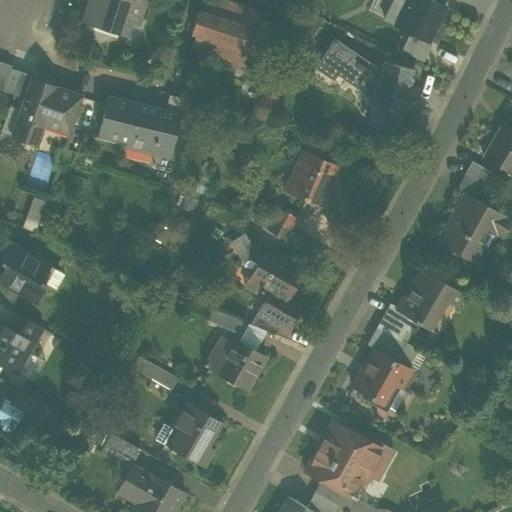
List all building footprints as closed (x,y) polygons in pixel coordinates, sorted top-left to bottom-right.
[(91,0),(85,20),(120,31),(124,18),(135,22),(142,0),(91,0)] [(190,50),(241,67),(246,50),(251,52),(254,43),(255,43),(256,40),(255,39),(258,31),(253,29),(258,12),(220,0),(205,0),(202,12),(197,11),(190,32),(195,34),(190,50)] [(396,23),(407,0),(391,0),(383,17),(396,23)] [(411,31),(425,37),(425,36),(432,23),(435,24),(444,5),(432,0),(407,0),(396,23),(411,31)] [(296,29),(310,37),(323,18),(303,8),(296,29)] [(425,37),(411,31),(402,50),(423,60),(432,40),(425,36),(425,37)] [(366,117),(400,126),(403,113),(408,114),(416,83),(411,82),(414,69),(381,61),(379,68),(334,38),(314,67),(333,80),(336,74),(353,86),(356,81),(373,93),(371,98),(366,117)] [(0,89),(2,90),(10,67),(0,63),(0,89)] [(11,93),(13,94),(21,71),(10,67),(2,90),(11,93)] [(13,94),(25,98),(32,78),(33,78),(34,75),(21,71),(13,94)] [(12,134),(36,142),(43,123),(70,132),(82,95),(33,78),(32,78),(25,98),(12,134)] [(353,86),(371,98),(373,93),(356,81),(353,86)] [(177,123),(193,127),(201,102),(169,94),(165,110),(179,113),(177,123)] [(126,147),(152,153),(153,148),(170,152),(177,123),(179,113),(165,110),(107,96),(98,134),(127,141),(126,147)] [(397,151),(411,155),(422,133),(410,126),(397,151)] [(510,172),(511,168),(511,133),(500,127),(483,157),(510,172)] [(286,190),(322,205),(338,166),(303,151),(286,190)] [(471,162),(465,174),(492,189),(499,177),(471,162)] [(484,203),(492,189),(465,174),(456,189),(463,193),(464,192),(484,203)] [(437,241),(483,267),(483,266),(480,264),(473,260),(490,230),(497,234),(502,237),(511,218),(506,215),(484,203),(464,192),(463,193),(454,210),(456,211),(448,225),(446,224),(437,241)] [(278,208),(272,218),(290,228),(296,218),(278,208)] [(285,239),(290,228),(272,218),(266,229),(285,239)] [(473,260),(480,264),(497,234),(490,230),(473,260)] [(0,280),(36,300),(46,282),(42,280),(50,264),(11,243),(0,262),(5,265),(0,274),(0,280)] [(260,288),(268,292),(285,302),(287,298),(304,268),(264,247),(243,285),(257,293),(260,288)] [(418,322),(434,331),(434,330),(430,328),(445,301),(452,304),(454,306),(462,292),(422,269),(405,297),(403,295),(396,308),(396,310),(418,322)] [(301,306),(287,298),(285,302),(268,292),(256,312),(280,323),(289,327),(301,306)] [(434,330),(436,332),(452,304),(445,301),(430,328),(434,330)] [(389,304),(383,314),(405,326),(404,328),(412,332),(418,322),(396,310),(396,308),(389,304)] [(250,324),(274,334),(280,323),(256,312),(250,324)] [(221,324),(241,333),(247,323),(225,314),(221,324)] [(398,338),(404,328),(405,326),(383,314),(377,326),(398,338)] [(17,325),(37,336),(42,328),(43,328),(43,327),(23,316),(17,325)] [(0,362),(18,373),(19,372),(11,368),(21,351),(27,355),(37,336),(17,325),(14,330),(0,322),(0,362)] [(404,342),(398,338),(377,326),(367,344),(373,347),(394,359),(404,342)] [(217,371),(247,389),(266,355),(236,338),(217,371)] [(360,392),(381,403),(393,383),(399,387),(400,387),(401,386),(400,386),(409,369),(410,369),(411,368),(394,359),(373,347),(372,348),(373,349),(352,386),(352,385),(351,386),(360,392)] [(11,368),(19,372),(28,355),(27,355),(21,351),(11,368)] [(140,372),(150,377),(156,365),(147,360),(140,372)] [(176,377),(156,365),(150,377),(170,388),(176,377)] [(381,403),(360,392),(357,396),(385,411),(399,387),(393,383),(381,403)] [(9,403),(2,399),(0,402),(0,426),(2,429),(6,430),(10,429),(13,426),(21,411),(8,404),(9,403)] [(171,426),(172,427),(178,430),(169,446),(202,465),(212,448),(207,444),(221,420),(186,400),(171,426)] [(354,496),(359,498),(360,496),(360,491),(357,490),(367,473),(376,478),(392,449),(376,440),(373,444),(364,439),(364,438),(331,420),(323,435),(322,435),(322,436),(326,438),(322,445),(318,443),(317,444),(318,444),(304,469),(321,479),(336,487),(354,496)] [(154,438),(169,446),(178,430),(172,427),(163,422),(154,438)] [(100,453),(124,467),(136,447),(112,433),(100,453)] [(326,438),(322,436),(318,443),(322,445),(326,438)] [(132,511),(173,511),(178,503),(176,502),(182,492),(184,493),(185,491),(154,473),(152,476),(132,464),(122,481),(143,493),(137,504),(132,511)] [(321,479),(313,492),(337,506),(348,511),(371,511),(374,507),(359,498),(354,496),(336,487),(321,479)] [(143,493),(122,481),(116,492),(137,504),(143,493)] [(333,511),(337,506),(313,492),(306,506),(316,511),(333,511)] [(279,511),(288,496),(286,495),(276,511),(279,511)] [(316,511),(306,506),(288,496),(279,511),(316,511)]
